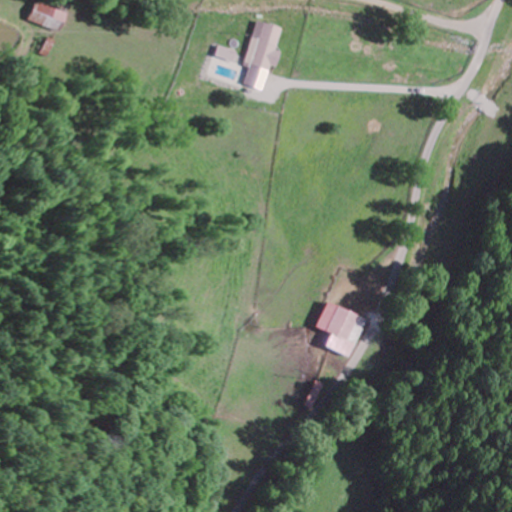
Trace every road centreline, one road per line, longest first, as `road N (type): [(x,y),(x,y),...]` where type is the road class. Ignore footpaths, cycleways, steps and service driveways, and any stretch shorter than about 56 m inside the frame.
road 1 (residential): [(500,0),(483,51),(429,149),(373,329),(237,511)]
road 2 (residential): [(489,35),(476,36),(410,0),(339,3),(318,19)]
